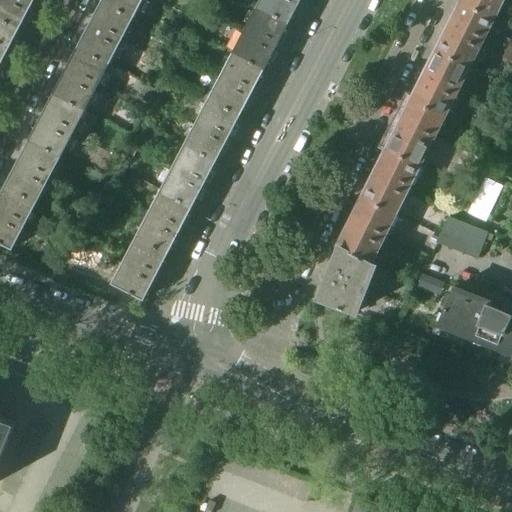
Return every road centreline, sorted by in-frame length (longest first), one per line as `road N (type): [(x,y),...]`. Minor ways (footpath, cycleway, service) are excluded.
road 1 (residential): [(207,296),(274,288),(295,272),(428,0)]
road 2 (residential): [(511,486),(185,360)]
road 3 (residential): [(207,296),(239,203),(352,0)]
road 4 (residential): [(185,360),(0,292)]
road 5 (residential): [(119,511),(185,360)]
road 6 (residential): [(0,138),(72,0)]
